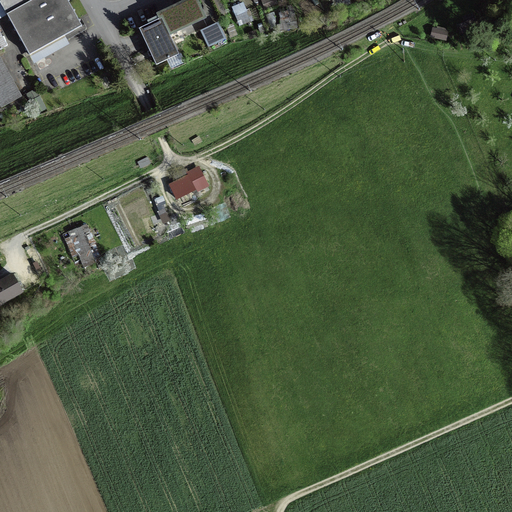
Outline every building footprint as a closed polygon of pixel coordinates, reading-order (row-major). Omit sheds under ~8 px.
[(0,0),(0,5),(6,16),(28,56),(81,27),(66,0),(0,0)] [(148,25),(138,30),(155,66),(178,55),(167,32),(179,27),(180,29),(203,18),(193,0),(146,22),(148,25)] [(331,0),(337,12),(351,5),(348,0),(331,0)] [(242,4),(233,8),(235,15),(245,12),(242,4)] [(459,25),(464,36),(480,30),(476,19),(459,25)] [(226,38),(218,21),(200,30),(208,47),(226,38)] [(431,36),(446,39),(448,32),(433,29),(431,36)] [(0,107),(1,109),(21,97),(0,58),(0,107)] [(59,106),(56,98),(41,103),(44,112),(59,106)] [(195,145),(202,141),(199,136),(192,140),(195,145)] [(151,164),(147,157),(137,162),(141,169),(151,164)] [(194,195),(210,187),(199,166),(188,171),(186,168),(178,172),(181,178),(168,185),(177,201),(179,200),(181,204),(186,202),(184,197),(192,193),(194,195)] [(155,199),(158,207),(166,204),(163,196),(155,199)] [(161,221),(163,225),(171,221),(165,208),(157,212),(158,214),(150,217),(153,225),(161,221)] [(104,269),(87,224),(63,234),(72,258),(78,256),(86,276),(104,269)] [(33,264),(37,271),(41,269),(37,262),(33,264)] [(0,307),(24,294),(12,274),(0,280),(0,307)]
